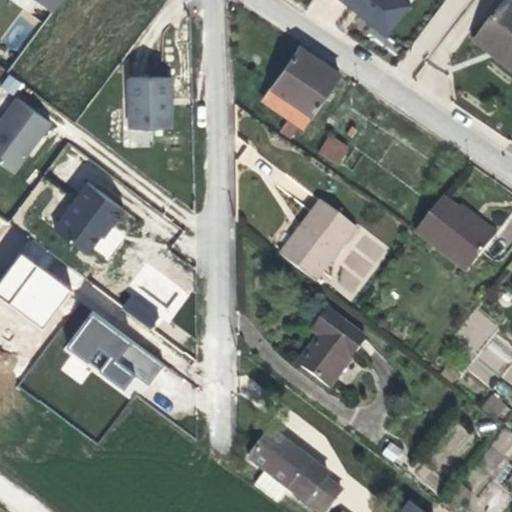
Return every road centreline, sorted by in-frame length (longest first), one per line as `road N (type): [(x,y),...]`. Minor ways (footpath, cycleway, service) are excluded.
road 1 (residential): [(228,0),(232,458)]
road 2 (tertiary): [(271,0),(511,165)]
